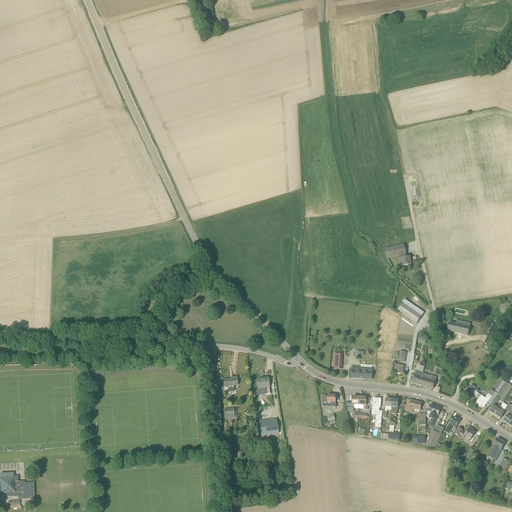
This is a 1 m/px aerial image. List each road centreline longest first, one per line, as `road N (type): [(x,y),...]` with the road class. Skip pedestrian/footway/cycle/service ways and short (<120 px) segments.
road 1 (tertiary): [(297,359),(202,254),(87,0)]
road 2 (tertiary): [(297,359),(0,332)]
road 3 (tertiary): [(511,440),(433,396),(337,382),(297,359)]
road 4 (track): [(405,178),(373,29)]
road 5 (track): [(312,0),(223,26),(192,0)]
road 6 (track): [(183,217),(52,239)]
